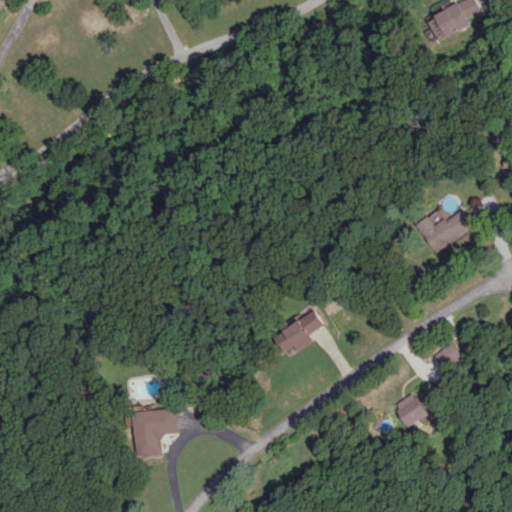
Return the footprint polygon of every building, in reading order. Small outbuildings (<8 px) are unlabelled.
[(481,11),(475,0),(465,0),(428,18),(438,40),(471,25),(467,17),(481,11)] [(475,225),(462,207),(436,225),(429,215),(417,224),(436,252),(475,225)] [(286,354),(312,337),(310,334),(326,324),(317,310),(275,336),(286,354)] [(436,355),(445,367),(462,356),(453,343),(436,355)] [(407,426),(429,416),(418,392),(397,402),(407,426)] [(179,434),(178,408),(134,410),(137,455),(161,454),(160,435),(179,434)]
